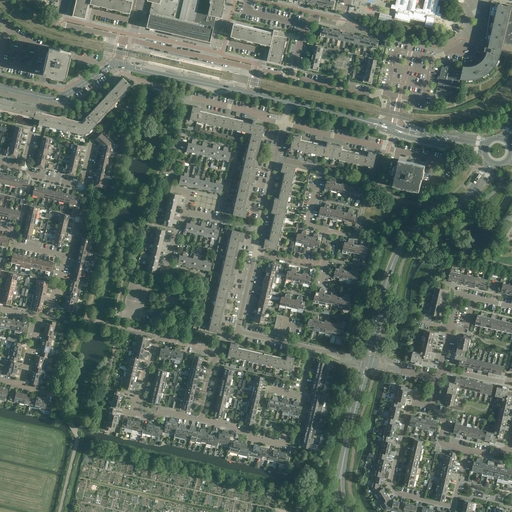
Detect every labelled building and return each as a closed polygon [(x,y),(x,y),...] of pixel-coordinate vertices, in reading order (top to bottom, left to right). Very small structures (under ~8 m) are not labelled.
[(75,0),(76,1),(75,4),(74,6),(75,7),(75,9),(74,9),(75,10),(74,12),(73,12),(73,14),(72,14),(72,16),(84,19),(88,0),(90,0),(90,3),(96,4),(96,5),(96,6),(97,5),(109,7),(109,8),(110,9),(110,8),(112,8),(112,9),(115,9),(117,9),(117,10),(120,10),(122,10),(122,12),(123,12),(123,11),(125,11),(125,12),(128,12),(129,12),(132,1),(128,0),(75,0)] [(194,24),(195,22),(200,0),(203,0),(211,2),(208,15),(221,18),(224,4),(225,4),(226,0),(146,0),(152,2),(146,27),(172,33),(173,32),(174,32),(175,31),(176,31),(177,31),(178,31),(179,31),(180,31),(181,32),(182,33),(183,34),(183,35),(184,36),(209,42),(212,29),(211,28),(211,25),(203,23),(202,26),(194,24)] [(336,1),(332,0),(328,0),(326,8),(334,9),(336,1)] [(397,0),(396,5),(394,5),(393,9),(396,9),(395,11),(396,11),(394,19),(402,20),(402,21),(402,20),(410,22),(411,18),(418,20),(418,21),(418,20),(426,22),(425,26),(433,27),(435,16),(439,17),(440,13),(439,13),(441,6),(438,6),(439,0),(445,1),(444,0),(451,0),(457,1),(457,0),(397,0)] [(488,28),(486,39),(490,40),(489,44),(488,47),(494,49),(494,48),(496,49),(501,50),(502,47),(503,43),(511,44),(511,9),(511,8),(511,6),(507,5),(506,6),(498,4),(498,6),(491,5),(491,4),(489,22),(488,22),(487,28),(488,28)] [(391,22),(392,15),(380,13),(379,20),(391,22)] [(267,61),(280,64),(280,63),(281,60),(282,60),(282,58),(281,57),(282,57),(283,55),(282,54),(282,52),(283,50),(284,47),(285,47),(285,45),(284,44),(285,44),(286,42),(285,41),(285,39),(286,39),(286,37),(276,35),(277,33),(278,33),(278,32),(278,31),(277,31),(273,30),(272,32),(233,23),(233,24),(230,35),(230,37),(270,46),(266,61),(267,61)] [(328,37),(330,29),(322,27),(320,36),(328,37)] [(379,40),(372,39),(370,47),(377,49),(379,40)] [(465,66),(464,66),(460,79),(461,79),(463,79),(463,80),(464,80),(464,79),(466,80),(467,80),(469,80),(470,80),(472,79),(472,80),(473,80),(472,79),(475,79),(478,78),(478,79),(478,78),(480,77),(480,78),(481,77),(483,76),(485,75),(486,75),(488,73),(490,71),(490,72),(491,71),(490,71),(492,69),(492,70),(493,69),(492,69),(494,67),(496,65),(496,64),(497,62),(497,63),(498,62),(497,62),(498,60),(499,60),(499,59),(499,57),(500,57),(500,54),(500,55),(501,54),(500,54),(501,51),(501,50),(496,49),(494,48),(494,49),(488,47),(485,47),(485,46),(484,51),(485,51),(488,52),(486,56),(485,56),(486,56),(485,57),(485,58),(484,59),(483,60),(482,61),(481,62),(480,63),(479,63),(478,64),(477,64),(476,65),(475,65),(474,66),(473,66),(471,66),(470,66),(469,67),(468,67),(467,67),(467,66),(465,66)] [(70,53),(60,50),(60,49),(59,49),(59,50),(58,50),(49,48),(42,74),(64,79),(70,53)] [(318,71),(320,64),(311,62),(310,69),(318,71)] [(457,92),(461,72),(454,70),(455,69),(451,69),(452,68),(451,67),(446,66),(445,67),(442,66),(437,88),(440,88),(440,89),(441,90),(445,91),(446,90),(457,92)] [(372,84),(373,76),(365,74),(363,82),(372,84)] [(41,114),(41,112),(36,111),(37,107),(33,106),(34,106),(24,104),(19,103),(19,102),(0,97),(0,108),(13,112),(12,114),(17,115),(17,114),(22,115),(22,117),(31,119),(31,118),(39,119),(38,124),(81,134),(81,132),(84,132),(85,132),(87,130),(89,132),(99,121),(99,122),(106,115),(105,114),(108,111),(109,111),(113,108),(111,106),(130,85),(122,78),(100,102),(100,103),(96,107),(96,106),(90,113),(89,115),(88,114),(85,118),(86,119),(82,123),(41,114)] [(243,209),(249,183),(253,184),(254,181),(253,180),(256,172),(257,168),(253,167),(260,135),(261,136),(264,126),(255,124),(256,120),(252,119),(251,124),(199,111),(200,107),(197,107),(192,106),(189,119),(251,133),(233,209),(231,209),(229,214),(245,217),(246,213),(247,209),(243,209)] [(105,137),(106,138),(108,136),(107,134),(104,136),(101,133),(95,140),(99,143),(105,137)] [(340,145),(335,144),(331,143),(328,142),(327,146),(323,145),(301,140),(302,136),(299,135),(299,136),(294,135),(291,148),(377,167),(379,157),(376,156),(377,154),(372,153),(372,152),(369,152),(368,156),(342,150),(343,146),(340,145)] [(112,144),(106,138),(105,137),(99,143),(103,147),(112,144)] [(191,152),(194,140),(192,140),(191,143),(188,143),(186,152),(188,153),(188,151),(191,152)] [(202,155),(205,142),(203,142),(202,146),(199,145),(196,155),(198,155),(199,154),(202,155)] [(110,152),(112,144),(103,147),(102,151),(110,153),(110,154),(113,155),(113,153),(110,152)] [(212,157),(215,145),(213,144),(212,148),(209,148),(207,157),(209,157),(209,156),(212,157)] [(16,158),(19,149),(10,147),(8,146),(6,155),(16,158)] [(223,159),(226,147),(224,147),(223,151),(220,150),(217,159),(219,160),(220,159),(223,159)] [(108,162),(109,158),(100,156),(99,161),(108,163),(107,164),(110,165),(111,163),(108,162)] [(48,160),(46,160),(37,158),(35,167),(46,169),(47,166),(48,167),(48,168),(51,169),(52,167),(55,168),(55,165),(49,164),(47,164),(48,160)] [(413,190),(414,190),(419,191),(422,178),(423,178),(425,171),(424,171),(425,165),(399,159),(398,165),(397,165),(395,172),(396,172),(393,185),(399,186),(398,187),(413,190)] [(75,176),(77,167),(68,165),(66,164),(65,168),(64,168),(64,167),(57,166),(57,169),(60,169),(59,170),(63,171),(63,170),(65,170),(64,173),(75,176)] [(277,249),(287,208),(296,167),(283,164),(282,168),(281,172),(285,172),(279,198),(275,197),(274,201),(275,201),(273,210),(272,209),(272,213),(276,214),(270,239),(266,238),(265,242),(264,246),(277,249)] [(105,173),(106,169),(98,167),(97,172),(105,174),(105,175),(108,176),(109,174),(105,173)] [(184,185),(187,173),(184,173),(184,176),(180,175),(178,185),(180,185),(181,184),(184,185)] [(194,187),(197,176),(195,175),(194,178),(191,178),(189,187),(191,187),(191,186),(194,187)] [(106,180),(104,179),(96,177),(93,186),(104,189),(106,180)] [(205,189),(208,178),(205,178),(205,181),(202,180),(199,189),(201,190),(202,189),(205,189)] [(331,190),(334,178),(332,178),(331,178),(331,180),(330,181),(328,181),(327,181),(325,189),(331,190)] [(215,192),(218,181),(216,180),(215,183),(212,182),(210,192),(212,192),(212,191),(215,192)] [(343,193),(345,181),(344,180),(343,181),(343,183),(342,184),(339,183),(337,192),(343,193)] [(354,198),(357,183),(356,182),(355,183),(354,186),(353,186),(350,186),(348,194),(351,195),(350,197),(354,198)] [(359,183),(357,183),(354,198),(360,200),(362,189),(361,188),(359,188),(359,187),(359,184),(359,183)] [(170,195),(169,198),(181,201),(182,199),(178,198),(179,195),(169,192),(169,194),(170,195)] [(80,197),(71,195),(69,203),(69,206),(78,208),(80,197)] [(175,208),(176,205),(167,203),(166,205),(167,205),(167,209),(179,211),(179,209),(175,208)] [(325,216),(328,204),(326,203),(325,204),(325,206),(324,207),(322,206),(321,207),(318,217),(324,219),(325,216)] [(337,219),(340,206),(338,206),(337,206),(337,209),(336,210),(333,209),(331,217),(333,218),(333,220),(336,221),(337,219)] [(348,224),(351,209),(350,208),(349,209),(348,212),(347,212),(344,212),(342,220),(345,221),(344,223),(348,224)] [(353,209),(351,209),(348,224),(351,225),(352,222),(354,223),(356,215),(356,214),(353,214),(353,213),(353,210),(353,209)] [(173,219),(174,216),(164,214),(164,216),(165,216),(164,219),(176,222),(177,220),(173,219)] [(190,232),(193,220),(191,220),(190,223),(187,223),(184,232),(186,233),(187,231),(190,232)] [(201,235),(203,222),(201,222),(200,226),(197,225),(195,235),(197,235),(197,234),(201,235)] [(211,237),(214,225),(212,224),(211,228),(208,228),(206,237),(208,237),(208,236),(211,237)] [(156,231),(156,234),(168,237),(168,235),(164,234),(165,230),(156,228),(155,230),(156,231)] [(219,324),(222,312),(227,290),(231,291),(232,288),(232,287),(234,279),(235,275),(231,275),(239,240),(243,241),(244,238),(243,238),(244,233),(229,229),(228,234),(230,235),(210,323),(209,325),(207,325),(206,330),(221,333),(222,328),(223,329),(223,325),(219,324)] [(302,243),(305,231),(303,230),(302,231),(302,233),(301,234),(299,233),(298,234),(296,242),(302,243)] [(313,246),(316,233),(315,233),(314,234),(313,236),(312,237),(310,236),(308,244),(307,244),(307,247),(313,248),(314,246),(313,246)] [(349,251),(352,238),(350,238),(349,239),(349,241),(348,242),(346,242),(346,240),(344,239),(343,240),(341,247),(342,247),(343,247),(342,252),(348,254),(349,251)] [(162,244),(163,241),(153,239),(153,241),(154,241),(153,244),(165,247),(166,245),(162,244)] [(360,257),(363,241),(362,241),(361,241),(360,244),(359,245),(357,244),(355,253),(360,254),(359,257),(360,257)] [(365,243),(365,242),(363,241),(360,257),(366,258),(366,255),(368,256),(369,252),(367,251),(368,248),(368,247),(365,246),(365,245),(365,243)] [(88,250),(90,245),(76,242),(75,244),(79,245),(79,243),(81,243),(79,248),(88,250)] [(159,255),(160,252),(151,249),(150,251),(151,252),(151,255),(163,258),(163,256),(159,255)] [(86,261),(87,256),(73,252),(73,254),(78,256),(77,259),(86,261)] [(183,265),(185,253),(183,253),(182,256),(179,255),(177,265),(179,265),(179,264),(183,265)] [(193,267),(196,256),(193,255),(193,258),(190,258),(188,267),(189,267),(190,266),(193,267)] [(204,270),(206,258),(204,258),(203,261),(200,260),(198,269),(200,270),(200,269),(204,270)] [(157,265),(158,262),(148,260),(148,262),(149,262),(148,265),(160,268),(161,266),(157,265)] [(83,271),(85,266),(71,263),(70,265),(74,266),(75,264),(76,264),(75,269),(83,271)] [(340,277),(343,265),(341,265),(340,266),(340,268),(339,268),(337,268),(336,268),(334,276),(340,277)] [(345,281),(346,279),(348,270),(345,270),(344,269),(345,267),(344,266),(343,265),(340,277),(339,280),(345,281)] [(279,271),(276,271),(264,268),(263,269),(264,270),(266,271),(267,272),(266,275),(277,277),(279,271)] [(292,280),(295,268),(293,268),(292,268),(292,270),(291,271),(289,270),(287,271),(286,279),(292,280)] [(352,280),(354,268),(353,268),(352,268),(351,270),(350,271),(348,270),(346,279),(352,280)] [(356,268),(354,268),(352,280),(351,283),(357,284),(359,274),(359,273),(357,272),(356,271),(356,269),(356,268)] [(82,277),(83,271),(75,269),(73,277),(80,279),(81,277),(82,277)] [(459,282),(461,274),(462,272),(448,269),(446,276),(449,276),(448,280),(459,282)] [(303,283),(306,271),(305,270),(304,271),(303,273),(302,274),(300,273),(298,282),(300,282),(299,284),(303,285),(303,283)] [(276,283),(277,277),(266,275),(265,277),(264,278),(262,278),(261,278),(261,280),(273,282),(276,283)] [(80,281),(80,279),(73,277),(72,280),(70,280),(69,285),(81,288),(82,281),(80,281)] [(272,288),(273,282),(261,280),(261,281),(261,282),(263,283),(264,284),(263,286),(272,288)] [(79,296),(81,288),(69,285),(68,291),(70,291),(69,294),(79,296)] [(434,292),(434,293),(447,295),(448,294),(446,293),(444,294),(445,289),(436,287),(435,292),(434,292)] [(319,304),(323,288),(322,288),(321,289),(320,291),(319,292),(317,291),(316,292),(313,302),(319,304)] [(325,305),(326,302),(328,294),(325,293),(324,292),(325,290),(324,289),(323,288),(319,304),(325,305)] [(269,300),(271,294),(258,291),(258,293),(259,294),(261,294),(261,295),(261,298),(269,300)] [(332,304),(335,292),(333,291),(332,292),(332,294),(331,295),(328,294),(326,302),(332,304)] [(286,306),(289,294),(287,293),(286,294),(286,296),(285,297),(282,296),(281,297),(280,305),(286,306)] [(343,309),(346,294),(345,293),(344,294),(343,297),(342,297),(339,297),(337,305),(337,308),(343,309)] [(77,304),(79,296),(69,294),(68,297),(66,296),(65,302),(77,304)] [(348,294),(346,294),(343,309),(349,311),(351,300),(350,299),(348,299),(348,298),(348,295),(348,294)] [(297,309),(300,296),(299,296),(298,297),(297,299),(296,299),(294,299),(292,307),(297,309)] [(441,304),(442,300),(434,298),(432,303),(431,303),(445,306),(445,304),(443,304),(442,304),(441,304)] [(75,313),(77,304),(65,302),(64,307),(66,307),(65,310),(75,313)] [(266,312),(268,306),(256,303),(255,304),(256,305),(258,306),(259,307),(258,310),(266,312)] [(438,319),(440,311),(431,309),(430,314),(436,315),(435,318),(438,319)] [(480,326),(483,313),(481,312),(481,314),(482,316),(481,316),(477,315),(476,317),(475,324),(480,325),(480,326)] [(491,329),(494,315),(492,314),(491,317),(492,318),(492,319),(488,318),(486,326),(491,327),(490,328),(491,329)] [(264,323),(265,318),(252,315),(252,316),(253,317),(255,318),(256,319),(255,321),(256,322),(264,323)] [(313,330),(317,316),(315,315),(314,316),(314,318),(313,319),(311,318),(310,319),(307,329),(313,330)] [(319,332),(322,321),(319,320),(318,319),(319,317),(318,316),(317,316),(313,330),(319,332)] [(325,333),(328,318),(327,317),(326,318),(325,321),(324,321),(322,321),(319,332),(325,333)] [(501,331),(504,317),(502,317),(502,319),(503,320),(502,321),(498,320),(496,329),(501,330),(501,331)] [(331,334),(333,323),(330,323),(330,322),(330,319),(330,318),(328,318),(325,333),(331,334)] [(46,323),(45,328),(54,331),(56,322),(48,320),(48,323),(46,323)] [(337,336),(337,333),(340,320),(339,320),(338,321),(337,323),(336,324),(333,323),(331,334),(337,336)] [(52,339),(54,331),(45,328),(43,334),(45,334),(44,337),(52,339)] [(434,337),(435,332),(426,330),(425,335),(424,335),(437,339),(438,337),(436,336),(435,337),(434,337)] [(468,349),(471,336),(464,334),(463,337),(460,337),(457,347),(466,349),(466,350),(469,350),(469,349),(468,349)] [(147,337),(138,335),(137,341),(149,344),(150,342),(146,341),(147,337)] [(50,347),(52,339),(44,337),(44,340),(42,339),(41,345),(50,347)] [(21,346),(21,343),(11,341),(9,349),(21,352),(22,347),(21,346)] [(431,347),(432,343),(424,341),(422,346),(421,346),(435,349),(435,347),(433,347),(432,347),(431,347)] [(285,359),(272,356),(237,348),(238,345),(238,344),(236,344),(235,343),(235,344),(230,342),(227,358),(232,359),(232,357),(294,371),(296,360),(293,360),(294,357),(289,356),(288,356),(286,355),(286,356),(285,359)] [(53,347),(50,347),(41,345),(40,350),(41,351),(41,353),(48,355),(51,356),(53,347)] [(164,358),(167,345),(165,345),(164,347),(165,347),(166,348),(165,349),(161,348),(159,357),(164,358)] [(144,351),(144,348),(136,346),(134,351),(147,354),(147,352),(144,351)] [(174,363),(178,348),(176,347),(175,351),(172,350),(170,359),(172,360),(172,361),(172,362),(173,362),(173,363),(174,363)] [(464,357),(466,350),(466,349),(457,347),(456,352),(454,352),(453,358),(458,359),(458,360),(456,361),(456,364),(464,366),(466,357),(464,357)] [(180,348),(178,348),(174,363),(180,364),(182,353),(179,352),(180,348)] [(20,358),(21,352),(9,349),(8,358),(17,360),(18,357),(20,358)] [(146,356),(147,354),(134,351),(132,350),(130,356),(133,356),(133,357),(139,358),(142,359),(143,356),(146,356)] [(428,362),(430,354),(421,351),(421,353),(413,352),(411,360),(416,362),(416,364),(421,365),(423,359),(424,360),(425,361),(428,362)] [(48,355),(41,353),(40,356),(36,355),(34,360),(44,363),(45,357),(48,358),(48,355)] [(193,355),(192,361),(205,364),(205,362),(201,361),(202,357),(193,355)] [(138,362),(139,358),(133,357),(133,356),(130,356),(129,361),(141,364),(142,362),(140,361),(140,362),(139,362),(138,362)] [(17,363),(17,360),(8,358),(7,358),(6,366),(17,368),(19,363),(17,363)] [(475,369),(477,360),(472,359),(472,358),(469,371),(471,372),(471,370),(470,368),(471,368),(475,369)] [(42,371),(44,363),(34,360),(33,366),(35,366),(34,369),(42,371)] [(485,371),(487,362),(482,361),(482,360),(479,374),(481,374),(482,372),(481,371),(481,370),(485,371)] [(313,364),(313,366),(325,369),(328,369),(329,364),(318,361),(317,365),(313,364)] [(496,373),(498,365),(493,364),(493,363),(493,362),(490,376),(492,377),(492,374),(491,373),(492,372),(496,373)] [(503,366),(498,365),(496,373),(504,375),(505,373),(502,372),(503,366)] [(16,374),(17,368),(6,366),(4,374),(14,376),(14,374),(16,374)] [(136,373),(137,369),(128,366),(126,372),(139,375),(139,372),(137,372),(137,373),(136,373)] [(199,372),(200,368),(191,366),(190,371),(202,374),(203,372),(200,372),(200,373),(199,372)] [(328,369),(325,369),(313,366),(312,368),(316,369),(315,372),(327,375),(328,369)] [(40,379),(42,371),(34,369),(34,372),(32,371),(31,377),(40,379)] [(134,379),(125,377),(122,376),(121,382),(137,385),(137,383),(133,382),(134,379)] [(325,385),(326,380),(310,376),(310,379),(314,379),(313,382),(325,385)] [(458,387),(459,387),(461,378),(453,376),(452,379),(453,381),(453,382),(448,381),(446,387),(448,387),(447,392),(456,394),(458,387)] [(38,387),(40,379),(31,377),(29,382),(31,383),(30,386),(38,387)] [(196,383),(197,379),(188,377),(187,382),(200,385),(200,383),(198,382),(197,383),(196,383)] [(136,387),(137,385),(121,382),(120,387),(132,390),(132,386),(136,387)] [(6,387),(0,385),(0,395),(6,397),(8,390),(5,389),(6,387)] [(394,394),(395,394),(397,394),(406,396),(408,390),(407,390),(405,389),(406,387),(396,385),(394,394)] [(503,397),(502,399),(511,401),(511,397),(511,392),(510,392),(509,393),(507,393),(509,387),(503,386),(502,388),(497,387),(495,395),(503,397)] [(194,393),(195,389),(186,387),(185,392),(197,395),(198,393),(195,393),(195,394),(194,393)] [(322,395),(323,390),(308,387),(308,389),(310,390),(310,389),(311,389),(310,393),(313,394),(319,395),(322,395)] [(114,393),(112,400),(121,402),(122,396),(120,395),(120,391),(113,390),(113,392),(114,393)] [(19,402),(21,393),(16,392),(16,393),(11,392),(9,400),(19,402)] [(459,395),(456,394),(447,392),(446,395),(445,403),(448,404),(447,407),(463,410),(464,407),(455,405),(457,395),(458,395),(459,395)] [(29,405),(31,397),(26,396),(27,394),(21,393),(19,402),(29,405)] [(406,396),(397,394),(395,394),(393,402),(393,403),(399,404),(401,405),(402,402),(405,403),(406,396)] [(39,409),(42,398),(37,396),(36,398),(31,397),(29,405),(29,407),(39,409)] [(163,398),(161,398),(152,396),(151,401),(161,404),(163,398)] [(272,409),(275,397),(273,396),(272,400),(269,399),(267,408),(272,409)] [(42,398),(39,409),(39,410),(50,412),(52,402),(47,401),(47,399),(42,398)] [(191,404),(192,400),(184,398),(182,403),(195,406),(195,404),(193,403),(193,404),(191,404)] [(323,407),(324,402),(309,398),(308,400),(312,401),(311,404),(323,407)] [(283,411),(285,399),(283,399),(283,401),(284,401),(284,402),(279,401),(277,410),(283,411)] [(119,408),(121,402),(112,400),(110,407),(109,407),(109,409),(116,411),(117,407),(119,408)] [(293,416),(296,401),(294,401),(293,405),(290,404),(287,415),(293,416)] [(298,402),(296,401),(293,416),(298,418),(301,406),(297,406),(298,402)] [(398,406),(399,404),(393,403),(393,402),(390,402),(388,411),(390,411),(399,413),(401,407),(398,406)] [(115,415),(116,411),(109,409),(108,412),(109,412),(107,420),(116,422),(118,415),(115,415)] [(320,417),(321,412),(306,409),(306,411),(309,412),(308,415),(320,417)] [(225,413),(223,412),(213,410),(213,413),(214,413),(213,416),(224,418),(225,413)] [(508,416),(509,412),(500,410),(499,415),(498,414),(498,415),(511,418),(511,416),(510,415),(508,416)] [(398,419),(399,413),(390,411),(388,420),(395,421),(395,419),(398,419)] [(132,429),(134,421),(128,419),(128,417),(124,415),(121,428),(124,429),(125,428),(132,429)] [(416,427),(418,417),(411,416),(409,425),(416,427)] [(422,428),(424,419),(418,417),(416,427),(422,428)] [(169,434),(170,431),(173,419),(170,418),(170,422),(166,421),(164,433),(169,434)] [(318,428),(319,423),(304,419),(303,421),(307,422),(306,425),(318,428)] [(429,430),(431,420),(424,419),(422,428),(422,430),(428,431),(429,430)] [(115,428),(116,422),(107,420),(106,427),(105,426),(104,429),(111,431),(112,427),(115,428)] [(394,424),(395,421),(388,420),(386,428),(395,431),(397,425),(394,424)] [(438,422),(431,420),(429,430),(435,431),(438,422)] [(505,427),(506,422),(498,420),(496,425),(495,425),(509,428),(509,426),(507,426),(506,427),(505,427)] [(141,433),(143,426),(139,425),(140,422),(134,421),(132,429),(139,431),(138,432),(141,433)] [(179,438),(182,424),(180,423),(179,427),(177,426),(176,426),(175,432),(174,437),(179,438)] [(151,437),(151,435),(153,425),(147,424),(147,426),(143,426),(141,433),(141,434),(151,437)] [(464,435),(466,426),(461,425),(461,424),(458,437),(460,438),(460,436),(460,435),(460,434),(464,435)] [(159,427),(153,425),(151,435),(161,437),(163,430),(159,429),(159,427)] [(190,439),(193,426),(191,426),(190,430),(187,429),(185,438),(190,439)] [(475,437),(477,429),(472,427),(472,426),(468,440),(470,440),(471,438),(470,437),(470,436),(475,437)] [(200,445),(200,443),(204,429),(201,428),(201,432),(197,431),(195,442),(194,444),(200,445)] [(394,437),(395,431),(386,428),(384,437),(390,439),(391,436),(394,437)] [(485,440),(487,431),(482,430),(482,429),(479,442),(481,443),(481,441),(481,439),(485,440)] [(222,443),(225,431),(223,430),(222,434),(219,433),(218,436),(217,442),(222,443)] [(312,438),(314,433),(301,430),(301,432),(304,433),(304,436),(312,438)] [(210,447),(214,431),(212,431),(211,434),(208,434),(205,445),(210,447)] [(502,441),(504,433),(495,431),(495,433),(487,431),(485,440),(490,441),(490,443),(495,444),(497,439),(498,439),(499,440),(502,441)] [(390,439),(384,437),(382,437),(380,446),(391,448),(393,442),(390,441),(390,439)] [(415,439),(413,446),(423,448),(424,441),(415,439)] [(310,449),(311,443),(299,440),(298,442),(302,443),(301,447),(310,449)] [(238,451),(240,442),(234,441),(234,444),(230,443),(228,452),(238,454),(238,451)] [(248,455),(250,447),(246,446),(246,444),(240,442),(238,451),(245,453),(245,454),(248,455)] [(258,458),(260,447),(254,445),(253,448),(250,447),(248,455),(258,458)] [(390,454),(391,448),(380,446),(379,445),(377,454),(386,456),(387,454),(390,454)] [(421,454),(423,448),(413,446),(412,452),(421,454)] [(268,460),(269,452),(266,451),(266,448),(260,447),(258,458),(268,460)] [(277,462),(280,451),(274,450),(273,453),(269,452),(268,460),(277,462)] [(286,453),(280,451),(277,462),(277,463),(287,465),(289,456),(285,456),(286,453)] [(442,462),(444,462),(453,464),(455,457),(456,452),(450,451),(449,455),(444,454),(442,462)] [(420,461),(421,454),(412,452),(410,459),(420,461)] [(386,459),(386,456),(377,454),(375,463),(378,464),(387,466),(389,460),(386,459)] [(477,472),(480,458),(478,458),(477,462),(474,461),(472,471),(477,472)] [(418,467),(420,461),(410,459),(409,465),(418,467)] [(488,474),(491,461),(489,460),(488,461),(488,464),(485,463),(482,473),(482,475),(487,476),(488,474)] [(452,472),(453,464),(444,462),(442,470),(452,472)] [(498,477),(501,463),(499,463),(498,467),(495,466),(493,475),(498,477)] [(386,472),(387,466),(378,464),(376,472),(382,474),(383,471),(386,472)] [(417,474),(418,467),(409,465),(407,472),(417,474)] [(509,479),(511,466),(510,465),(509,466),(509,469),(506,468),(503,479),(503,480),(508,481),(509,479)] [(450,479),(452,472),(442,470),(440,477),(450,479)] [(382,476),(382,474),(376,472),(374,472),(372,481),(374,481),(372,487),(379,486),(380,483),(383,484),(385,477),(382,476)] [(415,480),(417,474),(407,472),(406,478),(415,480)] [(448,486),(450,479),(440,477),(439,484),(448,486)] [(414,487),(415,480),(406,478),(404,485),(414,487)] [(447,494),(448,486),(439,484),(437,492),(447,494)] [(381,489),(379,486),(372,487),(371,489),(374,494),(376,493),(379,498),(387,493),(384,487),(381,489)] [(447,494),(437,492),(435,491),(434,499),(445,501),(447,494)] [(390,498),(387,493),(379,498),(382,503),(380,504),(383,509),(385,509),(390,503),(388,500),(390,498)] [(393,503),(390,503),(385,509),(399,511),(400,511),(402,505),(399,505),(400,502),(394,500),(393,503)] [(465,500),(463,508),(473,510),(474,502),(465,500)] [(409,511),(411,505),(405,503),(405,506),(402,505),(400,511),(409,511)]
